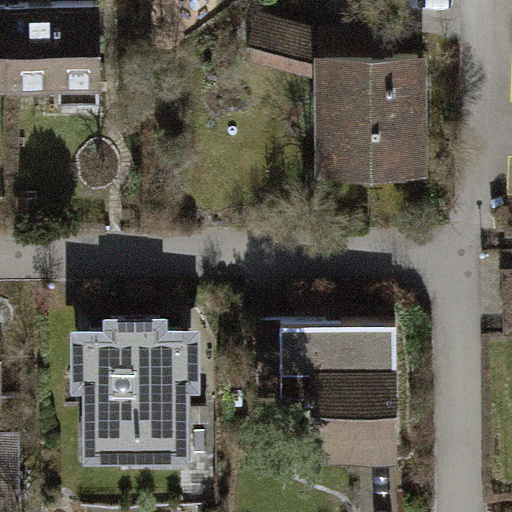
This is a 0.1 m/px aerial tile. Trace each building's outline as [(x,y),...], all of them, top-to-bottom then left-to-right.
[(0,0),(0,77),(30,78),(30,0),(0,0)] [(124,78),(124,0),(30,0),(30,78),(124,78)] [(264,48),(334,67),(335,164),(441,166),(439,51),(392,50),(391,35),(340,33),(273,15),(264,48)] [(268,303),(272,362),(337,358),(344,459),(425,453),(414,293),(268,303)] [(184,325),(183,302),(129,303),(130,323),(92,324),(93,380),(108,380),(110,455),(201,453),(200,383),(215,383),(213,324),(184,325)] [(0,397),(25,397),(22,310),(0,310),(0,397)]
